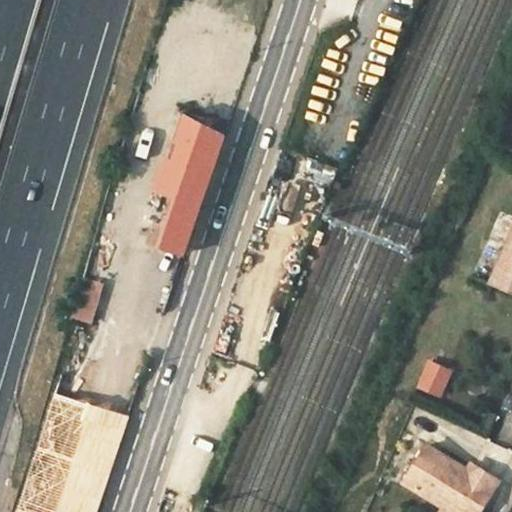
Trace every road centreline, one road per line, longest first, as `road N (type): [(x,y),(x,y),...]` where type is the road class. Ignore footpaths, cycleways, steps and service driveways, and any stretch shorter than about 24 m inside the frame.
road 1 (secondary): [(129,511),(299,0)]
road 2 (motorway): [(0,295),(87,0)]
